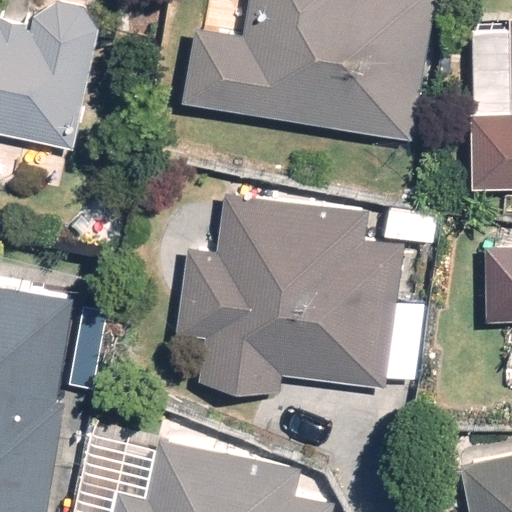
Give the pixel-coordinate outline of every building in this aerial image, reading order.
[(0,0),(0,123),(75,138),(99,18),(89,0),(48,0),(38,6),(35,21),(0,14),(0,0)] [(199,18),(187,90),(416,127),(436,0),(250,0),(246,25),(199,18)] [(511,102),(474,103),(476,173),(511,171),(511,102)] [(372,201),(229,184),(222,242),(194,238),(184,324),(212,327),(206,371),(282,380),(284,362),(390,375),(407,234),(368,229),(372,201)] [(511,234),(491,235),(492,311),(511,311),(511,234)] [(0,511),(43,511),(75,289),(0,278),(0,511)] [(303,458),(162,429),(150,489),(122,483),(115,511),(333,511),(336,495),(297,487),(303,458)] [(511,511),(511,444),(462,455),(473,511),(511,511)]
